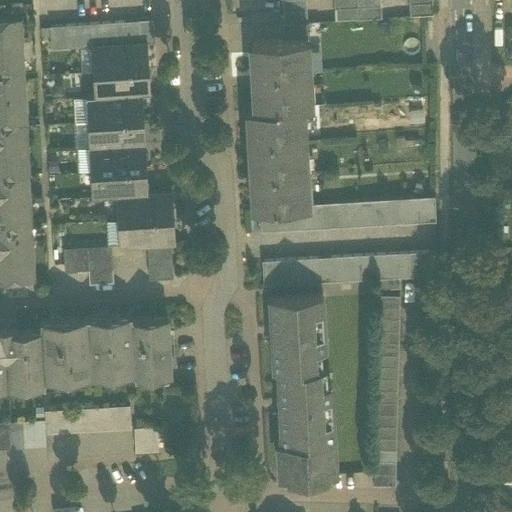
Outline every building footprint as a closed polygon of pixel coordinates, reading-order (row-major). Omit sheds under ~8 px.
[(282,0),(283,9),(284,21),(307,19),(306,0),(282,0)] [(334,0),(335,18),(382,15),(380,0),(334,0)] [(409,0),(410,14),(424,13),(433,13),(432,0),(409,0)] [(0,71),(22,70),(19,17),(0,18),(0,71)] [(139,17),(126,18),(113,19),(100,20),(88,20),(76,21),(64,22),(50,23),(51,45),(65,44),(66,44),(77,44),(78,44),(89,43),(91,43),(101,42),(114,42),(128,41),(141,40),(147,40),(154,40),(153,17),(139,17)] [(309,19),(307,19),(284,21),(282,21),(283,37),(307,36),(307,37),(309,37),(309,19)] [(251,39),(255,106),(303,104),(311,103),(307,37),(307,36),(283,37),(251,39)] [(96,44),(98,68),(149,65),(148,51),(145,51),(144,42),(147,42),(147,40),(141,40),(128,41),(114,42),(101,42),(91,43),(91,44),(96,44)] [(98,68),(99,93),(142,90),(150,90),(150,88),(147,88),(147,79),(149,78),(149,65),(98,68)] [(0,123),(24,122),(25,122),(22,70),(0,71),(0,123)] [(91,93),(92,118),(144,115),(143,101),(140,102),(140,92),(142,92),(142,90),(99,93),(94,93),(91,93)] [(92,118),(91,93),(86,93),(91,193),(97,193),(95,168),(94,143),(92,118)] [(255,129),(255,139),(299,136),(298,122),(304,116),(303,104),(255,106),(247,106),(249,130),(255,129)] [(92,118),(94,143),(145,140),(145,138),(142,139),(142,129),(144,129),(144,115),(92,118)] [(0,175),(27,174),(24,122),(0,123),(0,175)] [(256,162),(257,172),(301,169),(300,155),(306,149),(305,136),(299,136),(255,139),(249,139),(250,162),(256,162)] [(94,143),(95,168),(146,165),(146,151),(143,152),(142,142),(145,142),(145,140),(94,143)] [(116,192),(121,192),(148,190),(148,188),(145,189),(144,179),(147,179),(146,165),(95,168),(97,193),(116,192)] [(307,169),(301,169),(257,172),(251,172),(252,196),(258,195),(259,205),(303,203),(302,187),(307,181),(307,169)] [(0,227),(30,226),(27,174),(0,175),(0,227)] [(121,192),(122,217),(173,214),(173,200),(170,200),(169,190),(172,190),(172,189),(148,190),(121,192)] [(434,194),(363,198),(364,223),(435,218),(434,194)] [(330,225),(364,223),(363,198),(329,200),(330,225)] [(261,229),(330,225),(329,200),(309,201),(309,203),(303,203),(259,205),(261,229)] [(174,227),(173,214),(122,217),(124,241),(147,240),(171,239),(175,239),(175,237),(172,237),(171,227),(174,227)] [(0,280),(33,278),(30,226),(0,227),(0,280)] [(173,275),(172,263),(172,251),(171,239),(147,240),(148,252),(148,264),(149,277),(173,275)] [(111,242),(87,244),(76,244),(63,245),(65,269),(77,268),(89,268),(90,281),(113,279),(113,267),(112,255),(111,242)] [(264,283),(377,276),(399,275),(432,273),(431,249),(262,258),(264,283)] [(400,287),(399,275),(377,276),(378,288),(400,287)] [(278,440),(280,474),(287,474),(302,473),(315,472),(330,471),(336,471),(334,438),(329,438),(327,413),(333,412),(332,395),(322,396),(322,385),(328,384),(326,364),(322,365),(321,346),(315,346),(315,335),(325,335),(324,317),(318,318),(316,292),(270,294),(272,326),(270,328),(271,336),(273,337),(274,368),(278,368),(282,441),(278,440)] [(373,484),(395,484),(400,295),(377,294),(373,484)] [(41,316),(41,325),(16,327),(16,323),(5,323),(0,323),(0,379),(6,379),(7,384),(9,384),(9,379),(44,377),(44,376),(43,370),(133,365),(134,371),(135,371),(135,369),(170,367),(168,341),(170,341),(169,329),(168,329),(167,314),(132,316),(131,311),(41,316)] [(43,370),(44,376),(134,371),(133,365),(43,370)] [(46,417),(11,418),(0,418),(0,446),(12,446),(47,444),(47,431),(131,426),(130,403),(46,408),(46,417)] [(134,426),(136,450),(158,448),(157,424),(134,426)]
